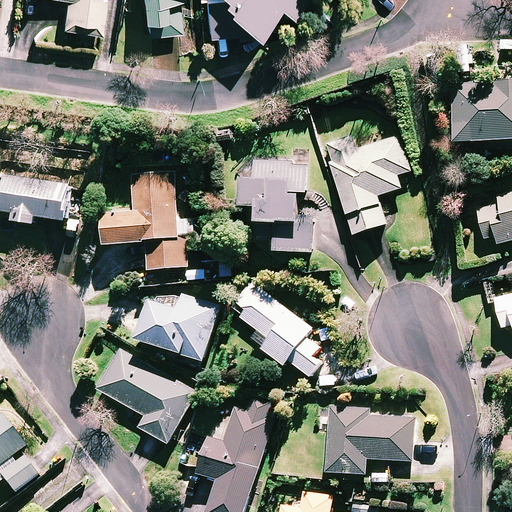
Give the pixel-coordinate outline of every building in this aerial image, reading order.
[(68,0),(65,26),(102,31),(106,0),(68,0)] [(143,0),(146,34),(182,31),(180,0),(143,0)] [(279,4),(297,17),(309,0),(225,0),(229,3),(207,4),(209,35),(259,32),(259,31),(279,4)] [(511,140),(511,82),(456,86),(459,144),(511,140)] [(376,145),(372,133),(328,147),(356,236),(390,225),(381,197),(404,189),(400,176),(414,172),(403,136),(376,145)] [(310,194),(310,162),(257,161),(256,180),(242,179),(242,207),(260,207),(260,241),(277,242),(277,252),(316,253),(317,227),(302,227),(302,194),(310,194)] [(181,223),(176,172),(134,176),(138,213),(106,216),(108,246),(149,243),(151,271),(191,268),(188,235),(197,234),(196,222),(181,223)] [(74,185),(9,178),(5,212),(19,214),(18,223),(40,225),(41,218),(70,222),(74,185)] [(511,192),(499,196),(501,204),(480,210),(488,239),(499,237),(501,245),(511,241),(511,192)] [(315,329),(254,285),(234,312),(272,339),(265,350),(287,366),(290,361),(313,377),(323,364),(315,358),(322,348),(308,338),(315,329)] [(511,294),(498,298),(505,328),(511,326),(511,294)] [(223,309),(184,296),(179,310),(154,302),(141,340),(206,361),(223,309)] [(200,393),(123,351),(101,390),(149,416),(143,428),(171,444),(200,393)] [(211,511),(248,511),(276,420),(271,418),(276,402),(254,396),(251,407),(238,403),(226,443),(212,438),(202,474),(221,480),(211,511)] [(372,410),(333,409),(330,473),(369,474),(370,459),(416,461),(417,419),(372,417),(372,410)] [(0,468),(24,451),(1,419),(0,419),(0,468)] [(40,476),(26,458),(0,477),(0,486),(9,499),(40,476)] [(391,470),(373,471),(373,492),(391,491),(391,470)] [(332,511),(335,497),(306,493),(303,509),(285,507),(284,511),(332,511)]
